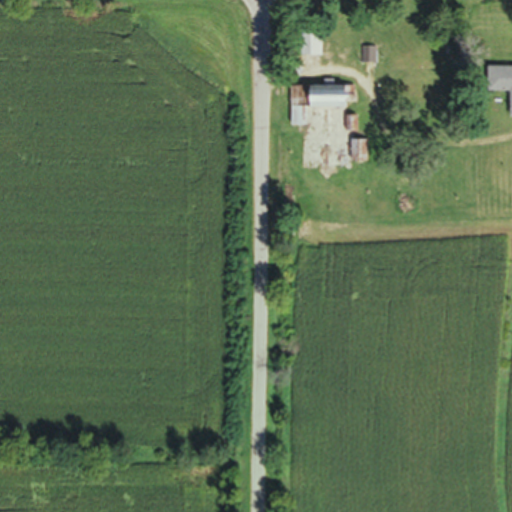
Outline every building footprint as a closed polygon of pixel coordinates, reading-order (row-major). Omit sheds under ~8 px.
[(318,39),(294,39),(295,62),(319,61),(318,39)] [(387,75),(433,75),(433,67),(387,67),(387,75)] [(511,72),(484,72),(484,98),(504,98),(504,123),(511,122),(511,72)] [(284,92),(284,131),(295,131),(295,114),(338,113),(337,92),(284,92)] [(362,165),(362,155),(351,155),(351,165),(362,165)] [(390,218),(409,218),(409,175),(390,175),(390,218)]
